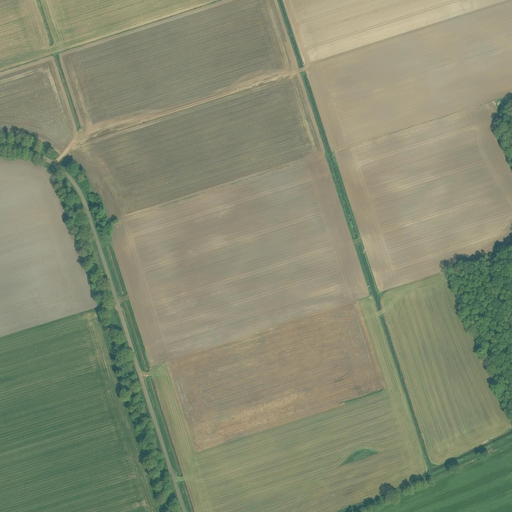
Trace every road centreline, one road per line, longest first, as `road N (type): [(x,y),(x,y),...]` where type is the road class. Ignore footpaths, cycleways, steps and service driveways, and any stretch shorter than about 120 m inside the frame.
road 1 (unclassified): [(184,511),(77,188),(44,157),(0,149)]
road 2 (track): [(354,511),(511,438)]
